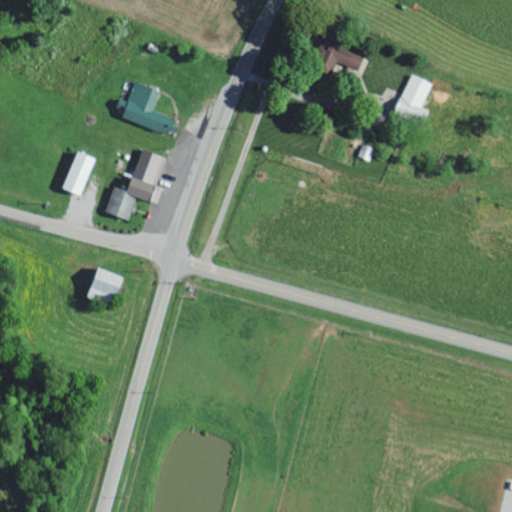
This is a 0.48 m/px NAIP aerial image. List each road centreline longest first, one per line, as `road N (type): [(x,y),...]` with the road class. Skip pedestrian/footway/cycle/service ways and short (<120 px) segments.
road 1 (secondary): [(104,511),(210,156),(279,0)]
road 2 (secondary): [(0,211),(511,353)]
